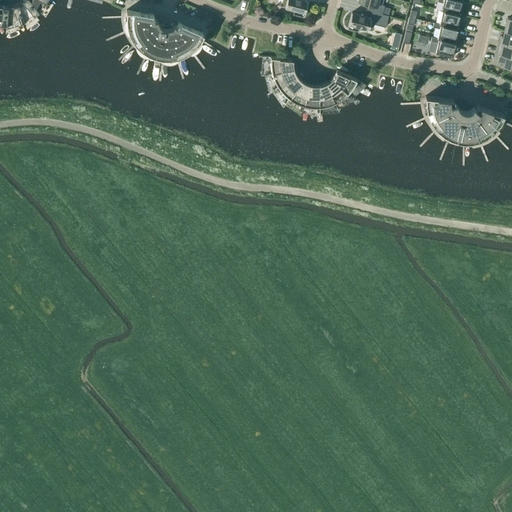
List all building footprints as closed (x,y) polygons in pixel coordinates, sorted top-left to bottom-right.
[(30,0),(23,0),(19,4),(18,4),(22,17),(22,16),(31,10),(33,13),(38,9),(36,7),(30,0)] [(282,0),(280,6),(293,10),(292,14),(303,17),(307,1),(304,0),(282,0)] [(381,5),(382,0),(357,0),(357,2),(371,5),(370,11),(388,16),(381,14),(384,6),(381,5)] [(460,0),(437,0),(437,1),(442,2),(441,10),(458,14),(460,6),(459,6),(460,0)] [(18,4),(19,4),(18,2),(15,3),(16,5),(7,7),(6,20),(16,17),(17,21),(23,19),(22,16),(22,17),(18,4)] [(153,18),(153,15),(126,10),(125,17),(126,24),(128,31),(131,38),(136,44),(141,49),(147,53),(154,56),(161,57),(169,57),(176,56),(183,54),(189,50),(195,45),(200,39),(203,33),(177,22),(176,25),(173,23),(173,24),(172,24),(170,23),(170,24),(162,24),(163,24),(162,23),(161,25),(160,25),(158,22),(156,19),(156,18),(153,18)] [(457,20),(458,14),(441,10),(442,10),(439,24),(456,28),(458,20),(457,20)] [(385,27),(388,16),(370,11),(368,17),(351,12),(347,28),(357,31),(359,27),(372,31),(373,24),(385,27)] [(456,28),(439,24),(433,22),(432,27),(439,29),(437,38),(454,42),(456,34),(455,34),(456,28)] [(408,44),(411,32),(405,31),(402,42),(408,44)] [(428,40),(430,34),(419,31),(417,38),(428,40)] [(511,44),(511,32),(505,31),(503,38),(499,37),(498,41),(511,44)] [(454,42),(437,38),(431,37),(430,41),(437,43),(434,52),(452,57),(454,48),(453,48),(454,42)] [(511,44),(498,41),(495,52),(511,56),(511,44)] [(511,68),(511,56),(495,52),(493,64),(511,68)] [(270,57),(270,59),(270,62),(270,64),(270,66),(271,70),(271,72),(292,67),(292,65),(291,64),(291,62),(291,61),(291,60),(291,58),(270,56),(270,57)] [(292,67),(271,72),(273,77),(273,78),(274,80),(276,83),(277,84),(278,86),(295,74),(295,73),(294,73),(294,72),(294,71),(293,70),(293,69),(292,68),(292,67)] [(333,76),(331,77),(347,92),(349,89),(350,89),(350,88),(352,86),(353,84),(353,83),(354,82),(355,81),(355,79),(356,79),(336,70),(335,72),(334,73),(334,75),(333,76)] [(295,74),(278,86),(279,88),(281,91),(283,92),(284,93),(286,95),(288,97),(289,97),(301,80),(300,79),(299,78),(297,77),(296,75),(295,74)] [(326,81),(325,82),(334,101),(336,100),(338,99),(340,98),(341,97),(342,96),(344,94),(347,92),(331,77),(331,78),(330,78),(330,79),(328,80),(326,81)] [(301,80),(289,97),(293,100),(294,100),(296,101),(298,102),(301,103),(303,104),(309,83),(308,83),(306,82),(305,82),(304,81),(303,81),(301,80)] [(318,84),(317,84),(319,105),(323,105),(326,104),(327,104),(330,103),(331,102),(334,101),(325,82),(324,82),(323,82),(322,83),(321,83),(320,83),(319,84),(318,84)] [(309,83),(303,104),(306,105),(308,105),(311,105),(312,105),(315,105),(316,105),(319,105),(317,84),(316,84),(315,84),(314,84),(313,84),(312,84),(311,84),(310,84),(309,83)] [(453,103),(453,99),(425,96),(424,102),(425,109),(423,110),(426,118),(429,125),(434,131),(441,136),(442,134),(448,138),(455,141),(463,141),(470,141),(471,143),(479,141),(486,138),(492,134),(498,128),(496,126),(500,120),(503,114),(476,104),(474,107),(473,107),(471,108),(471,107),(470,106),(469,106),(468,106),(467,106),(466,106),(465,106),(464,106),(463,107),(462,108),(461,109),(459,109),(457,106),(455,103),(453,103)]
